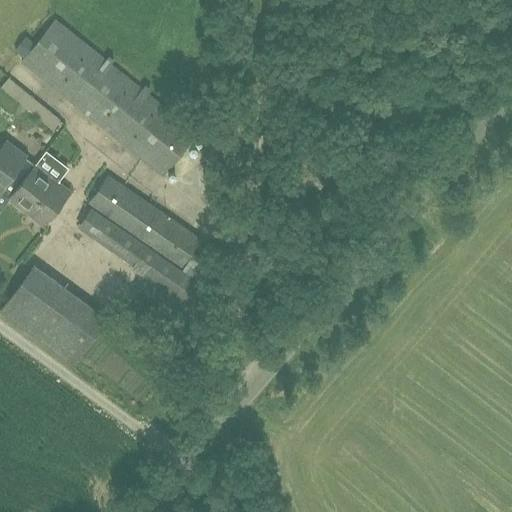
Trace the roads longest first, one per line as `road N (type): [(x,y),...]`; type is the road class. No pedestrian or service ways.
road 1 (unclassified): [(142,511),(511,93)]
road 2 (track): [(243,366),(266,0)]
